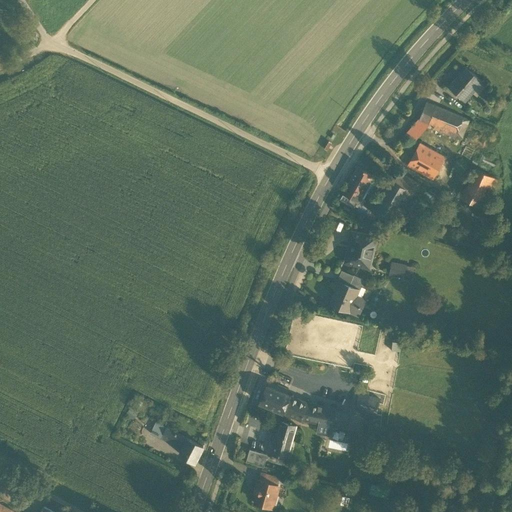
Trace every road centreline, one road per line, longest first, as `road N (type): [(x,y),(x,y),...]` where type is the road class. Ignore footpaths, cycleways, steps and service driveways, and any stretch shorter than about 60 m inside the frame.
road 1 (secondary): [(193,511),(280,277),(330,175)]
road 2 (residential): [(20,0),(50,42),(330,175)]
road 3 (secondary): [(330,175),(391,82),(466,0)]
